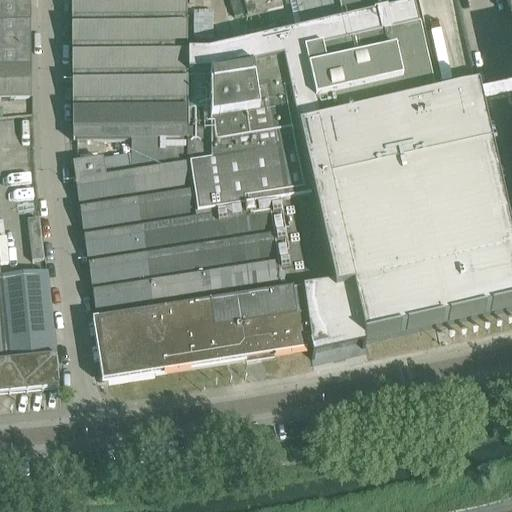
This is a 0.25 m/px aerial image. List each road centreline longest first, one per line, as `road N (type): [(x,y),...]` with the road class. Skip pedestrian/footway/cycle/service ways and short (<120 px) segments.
road 1 (unclassified): [(90,432),(52,86),(51,0)]
road 2 (unclassified): [(90,432),(511,355)]
road 3 (unclassified): [(511,131),(482,0)]
